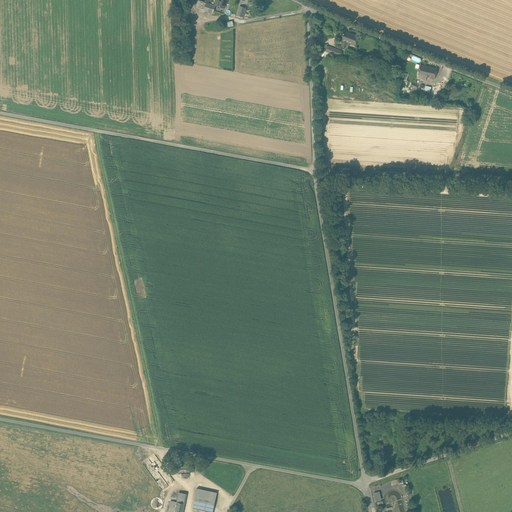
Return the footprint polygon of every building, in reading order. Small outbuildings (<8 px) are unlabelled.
[(213,13),(215,5),(206,2),(206,3),(199,0),(197,8),(213,13)] [(236,15),(243,17),(246,7),(239,6),(236,15)] [(358,36),(342,30),(339,39),(343,41),(341,47),(345,48),(347,42),(349,43),(355,45),(358,36)] [(341,51),(327,46),(325,51),(343,57),(345,54),(341,52),(341,51)] [(376,53),(373,60),(381,64),(384,57),(376,53)] [(427,66),(420,65),(418,75),(425,76),(427,66)] [(437,69),(427,66),(425,76),(435,78),(437,69)] [(203,490),(197,488),(194,499),(200,500),(203,490)] [(217,493),(203,490),(200,500),(214,503),(217,493)] [(177,502),(170,501),(168,511),(183,511),(185,504),(187,494),(179,492),(177,502)] [(164,506),(164,504),(164,502),(162,500),(160,499),(158,498),(156,499),(154,500),(153,502),(152,504),(153,507),(154,508),(156,510),(158,510),(161,510),(163,508),(164,506)] [(200,500),(194,499),(192,508),(205,511),(204,511),(212,511),(214,503),(200,500)]
